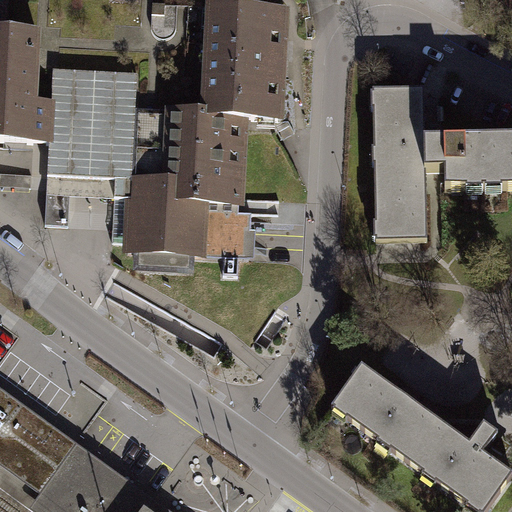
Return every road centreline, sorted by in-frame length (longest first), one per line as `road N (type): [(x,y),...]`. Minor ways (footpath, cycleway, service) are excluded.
road 1 (residential): [(248,444),(297,374),(320,311),(337,65),(353,35),(370,24),(409,22),(511,75)]
road 2 (tertiary): [(248,444),(0,261)]
